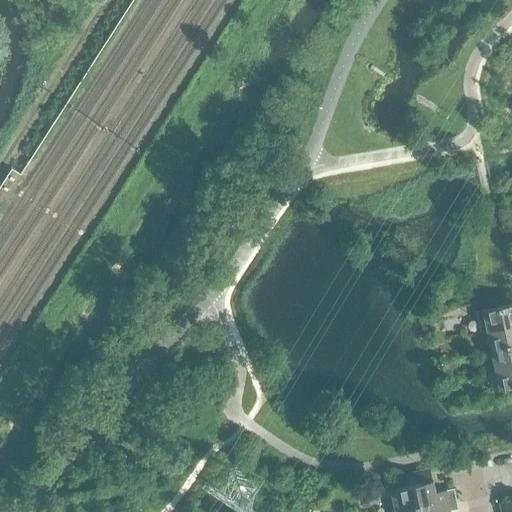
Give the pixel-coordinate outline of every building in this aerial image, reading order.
[(487,330),(511,324),(511,304),(476,312),(480,331),(487,329),(487,330)] [(511,324),(487,330),(492,350),(511,345),(511,324)] [(511,345),(492,350),(496,370),(511,366),(511,345)] [(511,366),(496,370),(500,390),(511,387),(511,366)] [(456,499),(453,488),(434,492),(429,469),(405,474),(408,485),(380,491),(382,497),(391,495),(395,511),(456,499)] [(456,499),(395,511),(394,511),(444,511),(458,509),(456,499)] [(511,511),(511,500),(500,503),(501,511),(511,511)]
